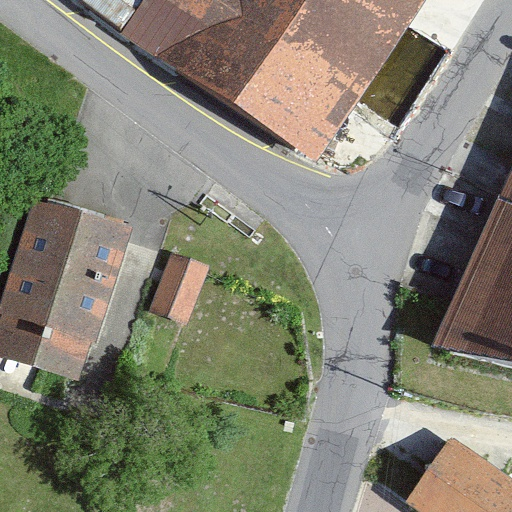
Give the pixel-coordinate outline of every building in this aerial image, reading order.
[(418,0),(138,0),(118,31),(314,159),(418,0)] [(511,172),(446,347),(511,371),(511,172)] [(124,240),(30,210),(0,300),(0,366),(74,391),(124,240)] [(205,271),(170,257),(151,307),(186,321),(205,271)] [(511,511),(511,496),(446,450),(407,506),(416,511),(511,511)]
